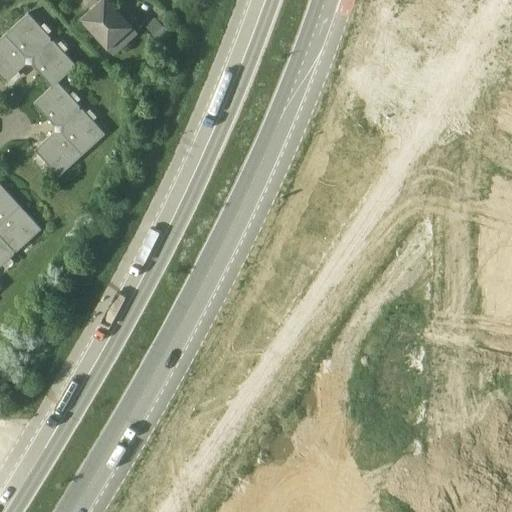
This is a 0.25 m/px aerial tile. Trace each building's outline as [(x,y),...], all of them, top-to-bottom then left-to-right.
[(113,53),(138,30),(132,24),(138,18),(127,6),(120,12),(109,0),(96,0),(79,16),(113,53)] [(155,15),(146,25),(162,42),(171,32),(175,21),(164,9),(156,17),(155,15)] [(28,10),(5,32),(25,54),(32,55),(50,38),(50,35),(28,10)] [(5,32),(0,36),(0,73),(6,79),(25,62),(25,54),(5,32)] [(50,38),(32,55),(32,62),(52,83),(57,79),(75,62),(53,38),(50,38)] [(61,123),(79,106),(80,103),(57,79),(52,83),(33,100),(54,122),(61,123)] [(61,123),(61,130),(81,152),(105,131),(82,106),(79,106),(61,123)] [(59,173),(81,152),(61,130),(53,130),(34,147),(59,173)] [(0,220),(20,203),(0,181),(0,220)] [(0,220),(0,234),(13,249),(16,249),(41,226),(20,203),(0,220)] [(343,242),(351,227),(305,203),(297,219),(343,242)] [(0,263),(13,252),(13,249),(0,234),(0,263)]
